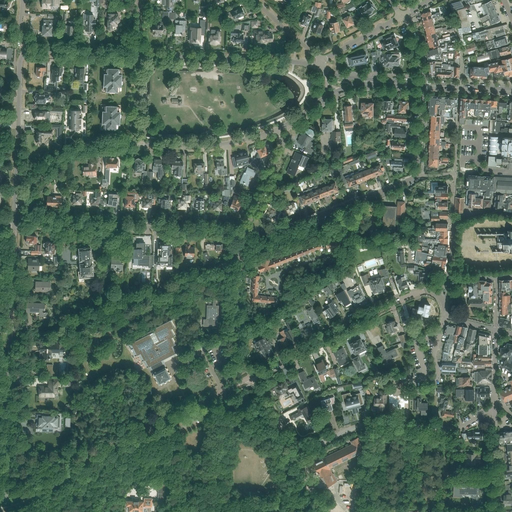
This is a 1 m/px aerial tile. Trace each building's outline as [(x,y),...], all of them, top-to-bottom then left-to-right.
[(174,0),(166,0),(167,1),(165,1),(165,5),(167,5),(166,12),(168,12),(169,12),(171,12),(171,6),(172,6),(172,2),(174,2),(174,0)] [(477,10),(478,13),(493,6),(491,1),(490,1),(490,0),(474,5),(472,5),(468,6),(470,11),(473,10),(474,10),(474,11),(477,10)] [(365,2),(361,5),(363,7),(360,9),(364,16),(367,14),(368,15),(369,16),(372,13),(372,12),(371,11),(375,9),(373,7),(370,3),(367,5),(365,2)] [(461,2),(450,5),(452,10),(464,7),(461,2)] [(356,9),(353,4),(346,8),(350,12),(356,9)] [(478,13),(480,18),(495,11),(493,6),(478,13)] [(226,16),(232,14),(231,12),(234,11),(232,8),(224,12),(226,16)] [(232,14),(234,20),(235,22),(237,22),(238,22),(239,20),(238,19),(244,16),(243,13),(244,13),(242,9),(241,9),(241,8),(234,11),(231,12),(232,14)] [(457,11),(462,28),(458,29),(458,26),(456,26),(459,36),(471,32),(464,8),(457,11)] [(480,18),(482,23),(498,16),(495,11),(480,18)] [(117,28),(117,23),(118,23),(119,22),(120,21),(120,20),(120,19),(120,18),(119,18),(119,17),(118,17),(118,14),(109,14),(108,13),(108,12),(107,12),(106,12),(105,12),(105,13),(105,16),(106,17),(108,17),(107,29),(108,30),(109,31),(110,31),(111,30),(112,29),(112,27),(117,28)] [(151,27),(151,31),(152,31),(152,33),(152,34),(154,35),(156,35),(157,34),(157,33),(162,33),(162,29),(165,29),(165,22),(168,22),(168,19),(168,18),(168,12),(166,12),(163,12),(162,20),(159,20),(159,23),(155,23),(155,25),(153,25),(153,27),(151,27)] [(421,14),(423,21),(432,19),(441,17),(440,13),(431,15),(430,12),(421,14)] [(85,31),(86,31),(86,32),(87,34),(88,34),(89,34),(91,34),(91,33),(91,31),(92,31),(93,26),(95,27),(96,19),(93,19),(93,15),(85,14),(85,19),(83,19),(83,26),(85,26),(85,31)] [(309,16),(308,16),(304,15),(301,24),(302,24),(302,25),(304,26),(304,25),(308,26),(309,23),(310,21),(309,21),(310,18),(309,17),(309,16)] [(350,16),(343,19),(347,28),(348,27),(349,27),(350,26),(351,26),(354,24),(353,22),(355,21),(357,20),(355,17),(352,19),(350,16)] [(498,16),(482,23),(485,27),(489,26),(500,21),(498,16)] [(424,28),(425,28),(434,26),(432,19),(423,21),(424,28)] [(55,27),(55,20),(43,20),(43,35),(47,35),(47,36),(51,36),(52,27),(55,27)] [(176,34),(181,34),(182,34),(182,31),(185,31),(185,21),(175,20),(175,29),(176,29),(176,34)] [(190,28),(190,43),(200,43),(200,35),(204,35),(204,20),(199,20),(199,28),(190,28)] [(250,30),(250,21),(250,20),(243,22),(243,26),(242,26),(241,30),(250,30)] [(65,22),(64,35),(74,35),(75,26),(75,21),(65,21),(65,22)] [(320,24),(316,23),(313,31),(321,33),(322,33),(322,32),(323,32),(323,31),(323,30),(323,29),(322,29),(323,25),(324,23),(324,22),(323,22),(322,22),(321,22),(320,24)] [(331,25),(330,25),(331,30),(332,30),(333,33),(340,31),(339,27),(341,26),(340,23),(339,24),(338,22),(330,23),(331,25)] [(502,25),(477,33),(476,33),(471,34),(473,39),(479,37),(480,41),(488,39),(488,40),(490,39),(494,38),(493,36),(496,35),(497,37),(506,34),(504,28),(503,28),(502,25)] [(425,28),(427,35),(436,32),(436,33),(439,32),(443,31),(442,27),(435,29),(434,26),(425,28)] [(230,30),(230,31),(230,41),(232,41),(232,42),(236,42),(236,43),(236,44),(237,45),(238,45),(239,44),(239,43),(242,43),(243,35),(242,35),(242,33),(236,33),(233,33),(233,28),(230,27),(229,28),(229,29),(229,30),(230,30)] [(265,42),(272,41),(272,33),(264,34),(264,30),(254,31),(254,44),(265,44),(265,42)] [(215,35),(209,35),(208,43),(212,44),(216,45),(216,44),(220,44),(221,31),(215,31),(215,35)] [(437,39),(438,40),(441,39),(439,32),(436,33),(436,32),(427,35),(426,35),(428,42),(429,42),(437,39)] [(506,35),(486,42),(488,50),(495,47),(496,48),(509,43),(506,35)] [(382,43),(384,49),(387,47),(388,49),(398,45),(394,36),(384,40),(385,42),(382,43)] [(445,42),(452,43),(452,40),(451,36),(441,39),(438,40),(437,39),(429,42),(430,49),(439,46),(439,47),(440,46),(440,47),(444,47),(444,46),(445,46),(445,42)] [(448,53),(455,54),(455,46),(456,43),(452,43),(445,42),(445,46),(444,46),(444,47),(440,47),(440,46),(439,47),(439,46),(430,49),(425,50),(427,57),(436,54),(442,53),(443,53),(448,53)] [(466,46),(469,54),(474,53),(473,51),(476,50),(474,44),(466,46)] [(481,64),(493,61),(502,59),(502,60),(511,57),(511,56),(511,55),(511,45),(479,54),(476,55),(477,57),(479,64),(481,64)] [(384,55),(385,52),(376,51),(377,57),(380,57),(380,60),(382,60),(381,61),(383,61),(383,66),(392,67),(392,65),(399,66),(399,55),(394,54),(394,55),(388,55),(384,55)] [(366,54),(348,58),(350,67),(368,63),(366,54)] [(430,76),(435,76),(436,63),(436,61),(436,54),(427,57),(428,62),(430,76)] [(489,66),(490,71),(494,71),(495,77),(504,75),(507,74),(508,77),(511,76),(511,57),(502,60),(502,59),(493,61),(493,63),(488,64),(489,66)] [(46,68),(41,67),(40,66),(38,66),(37,67),(36,67),(36,76),(44,76),(44,73),(43,73),(43,72),(45,72),(46,68)] [(491,75),(490,71),(489,66),(485,67),(485,69),(475,68),(475,69),(471,69),(470,77),(487,78),(487,75),(491,75)] [(52,68),(52,81),(56,81),(56,76),(59,77),(59,76),(61,76),(61,73),(63,71),(63,69),(61,68),(59,68),(59,67),(56,67),(56,68),(52,68)] [(75,68),(74,79),(76,79),(76,81),(80,81),(79,86),(83,87),(83,90),(83,92),(86,92),(86,90),(88,90),(88,88),(88,83),(87,83),(83,83),(84,81),(82,81),(82,79),(84,80),(84,68),(83,68),(83,67),(77,67),(76,68),(75,68)] [(105,91),(106,91),(109,92),(115,92),(119,92),(120,87),(121,87),(121,83),(122,83),(122,79),(121,78),(122,75),(120,75),(120,71),(120,69),(116,69),(110,68),(110,69),(106,69),(106,74),(104,74),(103,84),(103,86),(105,86),(105,91)] [(35,103),(46,103),(46,101),(49,101),(49,94),(35,93),(35,96),(34,96),(34,97),(35,98),(36,98),(35,103)] [(392,110),(392,103),(390,103),(390,101),(385,101),(385,105),(383,105),(383,110),(392,110)] [(399,113),(408,113),(409,102),(400,101),(399,113)] [(373,104),(368,103),(362,103),(362,114),(362,117),(369,117),(373,117),(373,104)] [(102,114),(102,123),(104,124),(103,129),(108,129),(108,130),(113,130),(113,129),(118,129),(118,124),(120,124),(120,120),(120,116),(120,112),(119,112),(119,107),(114,107),(114,106),(109,106),(104,106),(104,112),(102,111),(102,114)] [(344,115),(345,123),(353,123),(352,114),(351,106),(344,106),(344,107),(344,108),(344,109),(345,110),(345,112),(345,115),(344,115)] [(437,106),(437,116),(441,116),(448,117),(449,107),(445,106),(445,109),(440,109),(440,106),(437,106)] [(75,127),(81,128),(81,111),(69,110),(69,126),(69,128),(75,128),(75,127)] [(35,119),(48,119),(48,113),(46,112),(35,111),(35,119)] [(322,131),(332,131),(331,141),(339,141),(341,141),(341,134),(341,132),(337,131),(334,131),(335,120),(332,120),(332,119),(328,119),(328,120),(323,119),(322,131)] [(511,121),(496,120),(490,120),(489,132),(489,133),(511,134),(511,121)] [(357,127),(357,122),(355,122),(353,123),(345,123),(345,129),(346,131),(354,131),(353,128),(357,127)] [(52,125),(52,129),(53,129),(57,129),(57,130),(57,132),(57,135),(61,135),(61,125),(52,125)] [(398,129),(397,129),(395,129),(395,136),(398,137),(399,138),(401,138),(402,137),(403,135),(406,135),(407,129),(401,129),(398,128),(398,129)] [(52,131),(52,130),(37,130),(36,144),(41,144),(41,142),(42,142),(42,138),(44,136),(51,136),(51,135),(53,135),(53,131),(52,131)] [(303,149),(311,154),(313,149),(310,148),(313,143),(311,141),(314,135),(314,133),(313,131),(311,130),(308,130),(306,131),(305,132),(306,132),(305,134),(303,133),(298,142),(305,147),(303,149)] [(489,146),(489,154),(511,155),(511,137),(490,136),(489,146)] [(430,137),(430,138),(430,145),(439,145),(441,145),(446,146),(446,144),(446,142),(442,142),(442,138),(440,138),(430,137)] [(392,149),(392,150),(396,150),(401,150),(401,149),(405,149),(405,148),(405,146),(405,143),(393,142),(392,149)] [(252,165),(251,165),(256,168),(260,161),(259,160),(260,157),(266,155),(268,154),(267,151),(264,146),(257,150),(258,153),(255,159),(254,158),(252,162),(253,163),(252,165)] [(366,155),(368,160),(377,156),(375,151),(366,155)] [(296,152),(287,173),(295,176),(299,165),(305,168),(309,158),(296,152)] [(239,155),(235,156),(235,157),(232,158),(234,165),(241,163),(241,165),(245,165),(245,167),(244,168),(252,161),(251,156),(251,157),(248,158),(247,153),(243,154),(242,153),(239,154),(239,155)] [(489,155),(488,165),(511,166),(511,155),(489,154),(489,155)] [(105,168),(105,172),(105,179),(102,179),(102,186),(108,186),(108,183),(109,183),(109,168),(117,168),(117,166),(118,166),(119,161),(117,161),(117,159),(113,159),(110,158),(110,159),(106,159),(106,168),(105,168)] [(135,172),(143,172),(143,168),(144,168),(144,164),(143,164),(144,161),(140,160),(140,159),(138,158),(137,159),(136,160),(135,172)] [(395,161),(391,161),(392,159),(387,158),(386,158),(386,163),(387,163),(388,163),(391,163),(391,166),(394,166),(394,170),(403,170),(403,164),(402,164),(402,162),(402,159),(395,159),(395,161)] [(158,171),(158,176),(157,179),(163,180),(164,165),(161,165),(161,160),(154,159),(154,166),(153,166),(153,170),(158,171)] [(216,169),(219,169),(219,175),(227,175),(226,168),(223,168),(223,159),(216,159),(216,169)] [(438,160),(429,159),(429,167),(438,167),(438,160)] [(174,175),(181,176),(181,169),(182,169),(182,161),(172,161),(171,168),(175,168),(174,175)] [(83,177),(97,176),(96,166),(93,167),(93,163),(88,164),(89,167),(82,167),(83,177)] [(194,163),(194,170),(194,172),(204,172),(204,163),(194,163)] [(361,167),(362,169),(363,172),(366,180),(374,177),(371,168),(366,170),(364,164),(360,165),(361,167)] [(380,165),(371,168),(374,177),(382,174),(383,174),(383,172),(380,165)] [(246,167),(239,182),(248,186),(250,180),(248,179),(250,176),(253,177),(256,171),(246,167)] [(360,173),(355,175),(354,175),(358,183),(366,180),(363,172),(362,169),(359,170),(359,171),(360,173)] [(354,175),(355,175),(354,173),(345,176),(349,185),(348,186),(350,187),(350,186),(358,183),(354,175)] [(467,190),(481,191),(481,192),(484,192),(483,198),(491,198),(491,196),(492,196),(492,192),(493,184),(493,177),(485,177),(485,176),(476,176),(468,175),(468,178),(467,188),(467,190)] [(504,193),(511,193),(511,178),(495,177),(494,192),(504,193)] [(335,182),(326,186),(330,194),(337,191),(338,192),(339,190),(338,190),(335,182)] [(435,193),(435,194),(441,194),(441,192),(448,192),(448,186),(437,186),(438,182),(432,182),(431,193),(435,193)] [(326,186),(318,189),(321,198),(330,194),(326,186)] [(317,187),(309,190),(310,193),(309,193),(313,201),(321,198),(317,187)] [(313,201),(309,193),(310,193),(309,190),(303,192),(305,195),(301,196),(301,197),(298,198),(301,203),(304,202),(304,203),(304,204),(305,205),(306,204),(313,201)] [(483,208),(483,198),(484,192),(481,192),(481,191),(467,190),(466,205),(469,205),(468,207),(483,208)] [(94,196),(91,196),(91,205),(100,205),(100,199),(98,199),(99,197),(101,197),(101,191),(95,191),(94,196)] [(108,205),(117,205),(117,201),(118,201),(118,198),(117,198),(117,196),(121,196),(121,192),(117,192),(117,194),(112,194),(108,194),(108,205)] [(81,205),(81,194),(81,193),(76,193),(76,194),(73,194),(72,204),(81,205)] [(127,193),(127,197),(126,197),(126,206),(133,206),(133,201),(136,201),(136,197),(137,193),(127,193)] [(442,199),(448,199),(448,194),(441,194),(435,194),(435,193),(431,193),(430,193),(430,196),(435,196),(435,202),(436,202),(438,202),(442,202),(442,199)] [(158,203),(161,203),(161,206),(162,208),(170,208),(170,203),(168,203),(168,200),(173,200),(174,194),(168,194),(168,198),(163,198),(163,199),(159,199),(158,203)] [(495,194),(495,200),(494,209),(498,209),(498,208),(502,208),(503,195),(497,195),(495,194)] [(52,195),(52,197),(47,197),(47,206),(61,207),(61,196),(52,195)] [(178,200),(178,208),(186,209),(186,201),(190,202),(190,200),(191,201),(191,198),(191,196),(190,196),(183,195),(183,200),(178,200)] [(229,207),(238,211),(241,202),(239,201),(240,198),(235,195),(229,207)] [(463,198),(455,197),(454,213),(458,213),(458,214),(460,214),(460,213),(463,213),(463,198)] [(193,203),(196,203),(196,208),(197,209),(202,209),(203,208),(204,199),(199,199),(199,198),(193,198),(193,203)] [(210,206),(213,206),(213,210),(221,210),(221,201),(221,200),(218,200),(218,201),(213,201),(210,201),(210,206)] [(294,203),(286,206),(289,215),(297,212),(296,210),(297,210),(298,209),(295,202),(294,203),(293,203),(294,203)] [(383,230),(395,231),(397,207),(384,206),(383,230)] [(278,209),(277,210),(270,207),(266,216),(274,219),(276,214),(278,215),(280,211),(278,209)] [(448,219),(448,212),(440,212),(440,211),(432,211),(432,216),(431,216),(431,221),(436,221),(440,221),(440,219),(443,219),(448,219)] [(372,234),(372,236),(376,236),(376,234),(379,235),(379,228),(369,228),(369,234),(372,234)] [(504,233),(504,235),(497,235),(498,244),(498,252),(509,252),(509,253),(511,252),(511,230),(508,231),(508,233),(504,233)] [(430,231),(430,233),(430,234),(437,234),(437,235),(437,238),(439,238),(439,241),(447,241),(448,241),(448,231),(441,231),(437,231),(430,231)] [(439,244),(447,245),(447,241),(439,241),(439,238),(437,238),(437,240),(433,239),(431,239),(428,239),(422,239),(423,235),(419,235),(418,242),(422,242),(428,243),(431,243),(439,244)] [(45,253),(54,254),(54,243),(50,243),(50,242),(49,242),(47,241),(46,242),(46,243),(44,243),(43,244),(43,246),(44,247),(46,247),(45,253)] [(360,252),(372,248),(370,241),(360,244),(359,246),(360,252)] [(320,242),(314,244),(317,250),(323,248),(320,242)] [(448,245),(447,245),(439,244),(431,243),(428,243),(422,242),(418,242),(418,245),(421,245),(421,247),(429,248),(432,249),(435,249),(447,251),(448,245)] [(132,258),(132,268),(140,269),(140,265),(144,266),(148,266),(148,268),(152,268),(153,255),(149,255),(143,255),(142,255),(142,252),(143,252),(145,252),(145,246),(144,246),(144,243),(139,243),(139,244),(136,244),(136,249),(133,249),(132,258)] [(166,243),(163,243),(159,243),(157,243),(157,248),(157,255),(154,255),(154,266),(157,266),(166,266),(166,269),(172,269),(172,248),(170,248),(170,243),(166,243)] [(186,259),(194,260),(195,248),(189,248),(190,245),(186,245),(186,248),(185,248),(185,257),(186,257),(186,259)] [(86,247),(86,248),(78,249),(80,262),(83,261),(83,263),(79,264),(80,272),(78,272),(78,279),(93,278),(93,276),(91,248),(90,247),(89,246),(88,246),(87,246),(86,247)] [(446,256),(447,251),(435,249),(432,249),(429,248),(429,253),(432,254),(434,254),(434,255),(446,257),(446,256)] [(447,258),(433,256),(433,255),(421,252),(416,251),(415,259),(416,259),(415,262),(424,266),(431,267),(431,268),(435,270),(439,270),(439,271),(444,272),(445,264),(446,264),(447,258)] [(110,270),(121,271),(122,256),(111,255),(110,270)] [(28,270),(39,271),(39,259),(28,259),(28,270)] [(269,260),(264,262),(267,271),(273,268),(272,268),(273,267),(271,261),(270,262),(269,260)] [(267,271),(264,262),(258,264),(259,266),(258,267),(260,273),(264,271),(264,272),(267,271)] [(429,272),(428,272),(428,270),(423,270),(423,272),(421,272),(421,270),(418,270),(417,269),(417,266),(415,265),(408,265),(408,267),(408,270),(414,270),(415,270),(414,276),(418,276),(418,280),(429,280),(429,279),(430,273),(429,273),(429,272)] [(365,275),(361,276),(362,279),(362,280),(362,279),(364,285),(364,286),(365,286),(365,285),(368,285),(368,284),(369,283),(372,291),(372,290),(371,290),(371,288),(372,288),(374,292),(373,292),(373,293),(376,292),(377,292),(377,293),(382,291),(382,290),(384,289),(382,290),(382,289),(381,285),(382,285),(383,285),(383,284),(384,283),(382,278),(384,278),(385,278),(388,277),(388,276),(388,277),(385,269),(386,269),(386,268),(381,270),(382,270),(379,271),(381,277),(378,278),(378,277),(378,278),(376,278),(375,278),(375,279),(372,280),(372,279),(372,280),(370,280),(368,274),(365,275)] [(397,275),(394,276),(395,280),(396,279),(397,280),(396,280),(400,289),(408,286),(406,281),(404,276),(400,278),(401,279),(398,280),(397,275)] [(500,292),(500,305),(511,305),(511,303),(511,295),(510,295),(510,290),(506,290),(506,280),(500,280),(500,289),(500,292)] [(479,281),(479,294),(478,294),(478,281),(469,281),(470,286),(468,286),(469,292),(468,293),(468,296),(469,298),(470,298),(470,300),(468,300),(468,306),(473,307),(476,307),(482,307),(486,306),(488,306),(488,303),(492,303),(492,294),(493,294),(493,282),(486,282),(486,281),(479,281)] [(35,291),(50,292),(51,282),(36,282),(35,291)] [(332,293),(328,286),(323,289),(327,296),(332,293)] [(350,294),(351,297),(355,305),(365,299),(361,292),(360,289),(350,294)] [(345,306),(346,306),(346,305),(351,302),(345,292),(344,291),(336,295),(339,301),(341,300),(345,306)] [(204,325),(206,325),(218,325),(218,306),(216,306),(216,297),(207,297),(207,300),(213,301),(213,306),(207,305),(206,320),(204,320),(204,325)] [(338,307),(334,301),(324,308),(325,310),(328,314),(326,315),(329,319),(339,312),(337,308),(338,307)] [(26,312),(39,312),(39,317),(47,317),(47,312),(44,312),(44,304),(26,303),(26,312)] [(410,318),(421,320),(422,314),(423,315),(427,316),(428,315),(428,316),(429,311),(430,305),(426,304),(425,308),(419,307),(419,310),(413,308),(410,318)] [(511,305),(500,305),(500,314),(511,314),(511,305)] [(317,318),(315,313),(311,307),(306,310),(309,316),(312,321),(317,318)] [(500,326),(509,328),(511,328),(511,315),(508,315),(506,320),(500,319),(500,326)] [(173,355),(176,353),(173,346),(176,344),(176,343),(175,344),(172,337),(175,335),(176,335),(175,335),(172,330),(172,329),(175,327),(175,326),(174,326),(174,327),(171,320),(174,319),(174,318),(152,329),(141,335),(142,335),(143,337),(127,345),(127,346),(129,345),(131,349),(130,349),(131,350),(131,349),(135,356),(139,354),(142,361),(144,361),(147,367),(146,367),(147,368),(149,367),(158,385),(162,383),(167,381),(167,380),(171,378),(171,377),(164,363),(163,361),(163,360),(173,355)] [(288,328),(283,330),(284,332),(286,336),(290,343),(295,341),(294,339),(295,339),(294,338),(295,338),(294,336),(291,330),(293,329),(289,322),(288,320),(288,319),(284,321),(286,324),(288,328)] [(388,332),(390,332),(390,333),(399,330),(396,323),(395,323),(394,321),(387,324),(388,325),(387,325),(387,327),(386,328),(387,332),(388,332)] [(306,326),(300,329),(302,333),(300,334),(302,338),(303,337),(304,337),(314,331),(311,326),(310,324),(306,326)] [(452,345),(453,341),(455,335),(454,335),(456,327),(448,324),(447,325),(444,336),(447,336),(447,337),(448,334),(450,335),(449,338),(448,338),(447,343),(452,345)] [(453,341),(457,342),(457,341),(458,337),(459,337),(460,337),(463,327),(457,325),(455,335),(453,341)] [(458,337),(457,341),(457,342),(454,356),(463,357),(464,353),(459,351),(459,350),(460,350),(462,343),(464,343),(468,328),(463,327),(460,337),(459,337),(458,337)] [(469,351),(470,354),(470,359),(463,358),(462,364),(471,364),(472,360),(473,360),(473,354),(473,350),(472,349),(476,330),(470,328),(465,350),(469,351)] [(283,338),(278,340),(281,348),(283,347),(289,344),(285,337),(286,336),(284,332),(283,330),(280,332),(283,338)] [(257,352),(261,350),(264,357),(274,352),(270,346),(272,345),(269,340),(267,341),(265,337),(256,342),(256,343),(253,344),(257,352)] [(350,344),(355,354),(356,355),(360,353),(359,353),(362,352),(366,350),(365,348),(365,347),(367,346),(365,342),(362,343),(361,339),(350,344)] [(39,350),(39,351),(43,351),(43,358),(45,358),(45,360),(49,360),(49,359),(51,359),(52,353),(65,354),(65,351),(67,351),(67,347),(66,347),(66,345),(63,345),(63,343),(61,343),(61,342),(57,342),(57,343),(55,343),(55,344),(40,343),(39,346),(38,346),(38,350),(39,350)] [(450,355),(452,345),(447,343),(445,343),(443,352),(444,352),(442,360),(448,360),(449,358),(450,355)] [(506,348),(501,348),(501,356),(501,357),(509,357),(510,356),(511,356),(511,352),(511,344),(507,343),(507,347),(506,348)] [(383,345),(378,348),(382,355),(378,357),(381,364),(385,362),(383,358),(385,358),(386,360),(390,358),(391,359),(396,357),(398,355),(397,354),(394,349),(389,351),(386,353),(386,351),(383,345)] [(334,353),(340,366),(349,361),(342,348),(334,353)] [(509,357),(501,357),(501,367),(511,371),(511,352),(511,356),(510,356),(509,357)] [(364,365),(363,366),(358,356),(352,359),(355,365),(359,372),(366,368),(364,365)] [(463,357),(454,356),(452,363),(459,363),(459,364),(441,363),(441,364),(440,366),(440,367),(440,369),(441,371),(445,372),(456,372),(456,367),(458,367),(458,368),(459,368),(459,367),(473,368),(473,365),(491,365),(491,360),(473,360),(472,360),(471,364),(462,364),(463,358),(463,357)] [(322,362),(317,365),(318,369),(317,369),(321,381),(322,381),(322,382),(325,380),(324,376),(328,374),(331,377),(334,376),(336,376),(333,369),(330,371),(328,364),(327,364),(326,361),(325,359),(321,361),(322,362)] [(477,372),(474,372),(474,373),(474,378),(474,382),(477,382),(477,384),(491,384),(491,369),(486,369),(486,371),(480,371),(480,372),(477,372)] [(314,376),(310,378),(309,377),(307,378),(304,371),(298,373),(302,382),(305,389),(313,385),(315,389),(319,387),(314,376)] [(472,386),(472,382),(470,382),(470,377),(458,377),(458,378),(456,378),(456,386),(458,386),(458,387),(463,387),(466,387),(472,386)] [(39,396),(54,397),(54,392),(57,392),(57,386),(59,386),(59,379),(54,379),(54,381),(49,381),(49,387),(39,387),(39,396)] [(505,389),(500,392),(502,398),(504,403),(509,401),(511,399),(511,380),(509,381),(511,387),(508,388),(508,387),(505,389)] [(275,388),(275,389),(280,399),(294,393),(298,400),(300,399),(302,403),(305,401),(297,385),(288,390),(284,382),(275,387),(276,387),(275,388)] [(486,396),(487,396),(487,397),(488,397),(488,396),(489,396),(490,396),(490,395),(490,394),(489,390),(490,390),(490,388),(488,388),(488,387),(476,387),(476,389),(476,401),(486,401),(486,396)] [(456,390),(456,397),(461,397),(461,395),(465,395),(465,400),(474,400),(474,389),(456,390)] [(379,399),(375,399),(375,406),(377,406),(377,410),(385,410),(385,399),(386,399),(386,392),(385,392),(382,392),(380,392),(381,398),(379,398),(379,399)] [(440,392),(437,392),(438,398),(439,398),(438,403),(441,404),(440,408),(440,410),(443,411),(442,417),(446,418),(447,416),(454,417),(455,413),(446,411),(446,409),(447,404),(448,401),(446,400),(445,400),(446,397),(440,396),(440,392)] [(355,394),(350,396),(346,397),(349,410),(352,409),(353,412),(358,411),(357,408),(361,407),(360,405),(363,404),(360,394),(355,395),(355,394)] [(401,407),(404,407),(405,397),(399,396),(398,396),(393,396),(392,407),(396,407),(396,410),(401,410),(401,407)] [(334,397),(321,401),(323,409),(327,407),(329,411),(333,410),(331,404),(336,403),(334,397)] [(421,398),(418,398),(417,410),(422,410),(421,415),(427,415),(428,403),(421,403),(421,398)] [(299,412),(290,417),(292,420),(300,416),(302,414),(303,414),(305,416),(307,421),(312,418),(313,418),(307,406),(306,407),(306,405),(298,410),(299,412)] [(38,428),(58,428),(58,427),(59,427),(60,417),(58,417),(58,416),(38,415),(38,428)] [(468,433),(468,439),(473,439),(473,440),(480,440),(480,439),(483,439),(483,437),(484,437),(484,433),(483,433),(483,431),(479,431),(473,431),(468,431),(468,433)] [(511,431),(499,433),(500,445),(511,443),(511,431)] [(337,481),(334,474),(333,474),(330,468),(365,451),(358,438),(351,442),(352,444),(320,460),(314,463),(319,473),(326,487),(337,481)] [(508,453),(505,454),(505,453),(503,453),(504,461),(506,461),(505,460),(509,460),(510,465),(507,465),(508,469),(504,469),(505,476),(509,476),(510,479),(511,478),(511,444),(507,445),(508,453)] [(478,452),(470,452),(470,454),(466,454),(466,457),(465,457),(465,461),(466,461),(466,464),(472,464),(472,461),(477,461),(480,461),(480,455),(478,455),(478,452)] [(454,482),(454,496),(461,497),(461,494),(472,494),(472,497),(477,497),(477,494),(478,494),(478,484),(464,484),(464,482),(458,482),(454,482)] [(504,499),(503,500),(503,501),(504,502),(504,503),(511,503),(511,489),(509,490),(509,494),(506,494),(506,496),(504,496),(504,499)] [(140,511),(142,511),(142,507),(152,507),(152,499),(144,498),(144,502),(142,502),(138,502),(133,502),(127,501),(126,505),(129,505),(129,511),(130,511),(134,511),(137,511),(136,511),(140,511)]
